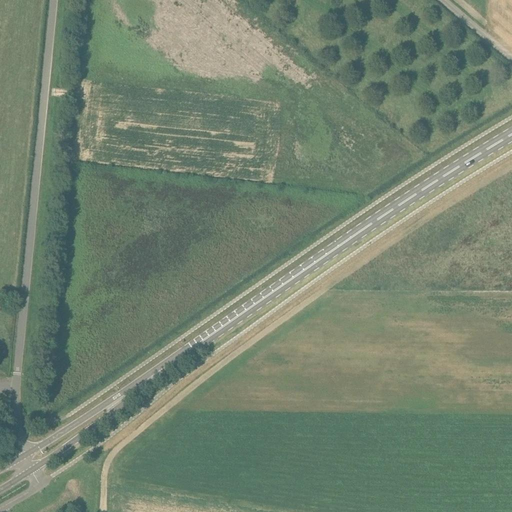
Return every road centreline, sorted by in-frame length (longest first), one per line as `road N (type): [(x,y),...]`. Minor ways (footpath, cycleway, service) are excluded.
road 1 (unclassified): [(23,456),(14,390),(53,0)]
road 2 (secondary): [(187,352),(511,134)]
road 3 (secondary): [(31,471),(187,352)]
road 4 (secondary): [(187,352),(23,456)]
